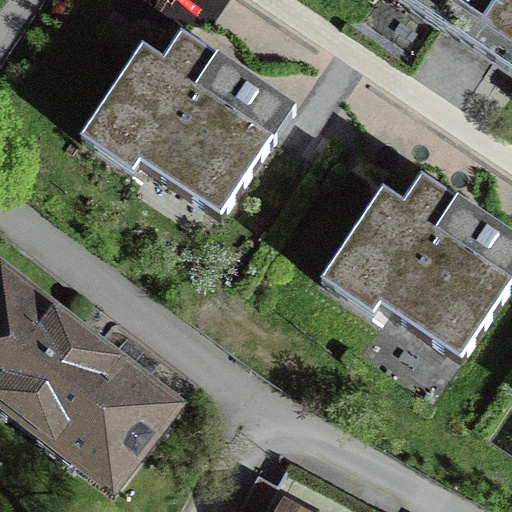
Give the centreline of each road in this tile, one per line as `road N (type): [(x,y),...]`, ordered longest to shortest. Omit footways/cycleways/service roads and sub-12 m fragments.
road 1 (residential): [(0,211),(264,413)]
road 2 (residential): [(264,413),(443,511)]
